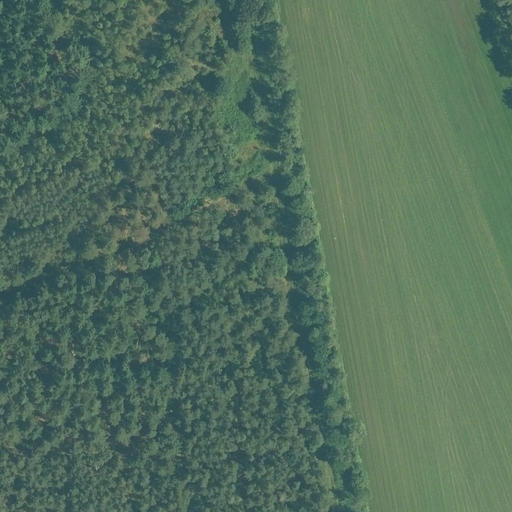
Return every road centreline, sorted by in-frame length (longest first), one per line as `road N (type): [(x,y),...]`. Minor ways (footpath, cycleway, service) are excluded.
road 1 (track): [(244,0),(341,511)]
road 2 (track): [(0,260),(272,148)]
